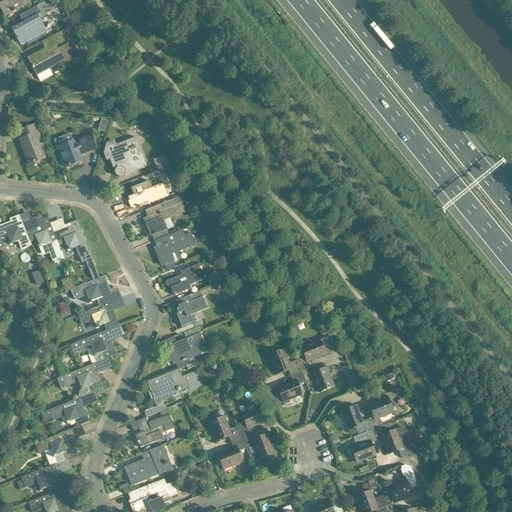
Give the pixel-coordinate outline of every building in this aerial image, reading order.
[(13,13),(15,11),(15,10),(30,2),(28,0),(0,0),(0,7),(4,16),(12,12),(13,13)] [(20,45),(46,31),(39,18),(56,9),(51,0),(47,0),(28,11),(21,14),(25,21),(11,28),(13,31),(11,32),(16,38),(15,38),(17,40),(20,45)] [(59,33),(50,37),(41,42),(45,48),(27,58),(39,80),(51,74),(49,68),(70,57),(71,58),(78,54),(71,41),(59,48),(59,49),(58,50),(56,46),(64,42),(59,33)] [(105,131),(107,120),(101,118),(98,129),(105,131)] [(24,138),(20,139),(29,164),(44,158),(35,134),(38,133),(35,125),(21,130),(24,138)] [(96,148),(92,139),(91,135),(73,142),(73,141),(57,147),(65,167),(80,161),(77,153),(83,151),(83,153),(96,148)] [(124,174),(131,171),(130,169),(136,166),(137,170),(147,167),(135,137),(123,142),(114,145),(117,153),(109,156),(115,170),(114,171),(114,172),(114,173),(115,174),(115,175),(116,176),(117,176),(118,177),(119,177),(120,177),(121,177),(122,176),(123,176),(123,175),(124,174)] [(164,155),(153,160),(157,171),(170,166),(164,155)] [(137,208),(140,207),(139,206),(168,194),(163,183),(152,188),(149,181),(131,188),(133,195),(128,197),(132,209),(137,207),(137,208)] [(149,221),(145,223),(150,236),(152,235),(159,232),(167,229),(163,221),(169,218),(192,209),(188,200),(181,203),(179,196),(159,204),(154,206),(145,210),(149,221)] [(0,225),(0,237),(1,239),(7,237),(10,242),(9,243),(10,245),(11,244),(11,243),(17,241),(21,249),(31,245),(30,242),(29,242),(22,222),(19,215),(13,217),(14,220),(0,225)] [(22,222),(29,242),(30,242),(36,239),(39,245),(37,245),(38,247),(41,256),(48,253),(52,263),(53,262),(54,264),(65,260),(60,247),(58,244),(53,233),(54,233),(48,218),(44,219),(42,216),(42,217),(37,219),(36,217),(22,222)] [(54,233),(53,233),(58,244),(65,241),(67,247),(66,248),(67,250),(69,249),(68,248),(74,245),(81,263),(92,258),(77,221),(70,223),(71,226),(54,233)] [(156,247),(154,247),(162,266),(163,265),(171,262),(173,262),(175,261),(181,258),(178,252),(195,245),(190,233),(184,235),(182,230),(173,233),(169,235),(164,237),(166,243),(156,247)] [(174,296),(183,292),(190,289),(189,285),(204,279),(198,264),(180,271),(182,274),(165,281),(168,289),(171,288),(174,296)] [(39,272),(31,275),(36,287),(44,284),(39,272)] [(96,299),(98,305),(99,306),(112,301),(105,284),(107,283),(104,276),(71,290),(75,299),(86,295),(88,300),(89,303),(91,302),(90,301),(96,299)] [(207,309),(203,297),(200,291),(183,298),(174,302),(174,304),(173,304),(173,305),(175,309),(175,310),(176,310),(179,309),(180,312),(176,314),(181,327),(193,322),(191,316),(207,309)] [(231,302),(237,315),(250,309),(245,296),(231,302)] [(112,308),(114,307),(112,301),(99,306),(98,305),(77,313),(82,324),(94,319),(96,325),(95,325),(96,328),(98,327),(97,326),(104,324),(106,330),(107,331),(110,329),(110,330),(119,326),(112,308)] [(210,339),(204,342),(200,333),(203,332),(200,326),(183,333),(185,339),(169,345),(172,351),(173,351),(174,354),(169,356),(171,355),(175,364),(176,364),(179,369),(186,366),(185,364),(195,360),(193,357),(214,349),(210,339)] [(255,337),(262,334),(260,328),(253,330),(255,337)] [(112,335),(110,330),(110,329),(107,331),(106,330),(69,345),(74,355),(92,348),(95,353),(93,354),(94,357),(97,356),(96,354),(101,352),(104,360),(117,354),(110,336),(112,335)] [(296,360),(301,371),(312,367),(309,361),(325,355),(319,340),(300,347),(304,357),(296,360)] [(290,375),(301,371),(296,360),(289,363),(283,350),(268,356),(276,374),(288,370),(290,375)] [(61,376),(56,378),(60,389),(65,387),(78,382),(80,388),(79,388),(80,391),(82,389),(82,388),(88,385),(91,393),(93,392),(94,392),(103,388),(98,374),(96,370),(98,369),(96,363),(96,362),(61,376)] [(319,392),(333,386),(326,368),(314,372),(312,367),(301,371),(305,382),(307,387),(315,383),(319,392)] [(225,375),(231,381),(237,375),(231,368),(225,375)] [(156,406),(188,393),(203,387),(196,371),(182,377),(179,369),(156,378),(147,382),(150,389),(152,388),(156,397),(153,398),(156,406)] [(301,395),(297,385),(305,382),(301,371),(290,375),(293,381),(277,387),(283,402),(301,395)] [(85,403),(83,397),(82,396),(48,410),(52,420),(65,416),(67,421),(65,422),(67,425),(69,424),(68,422),(74,420),(77,427),(81,426),(81,425),(90,422),(82,404),(85,403)] [(373,417),(368,419),(372,430),(382,426),(379,418),(393,412),(391,407),(387,397),(368,405),(373,417)] [(356,406),(341,412),(348,430),(358,426),(361,434),(372,430),(368,419),(362,422),(356,406)] [(237,427),(241,438),(252,433),(250,428),(266,421),(260,407),(241,414),(245,424),(237,427)] [(229,430),(224,417),(219,418),(217,413),(207,417),(216,441),(228,436),(231,442),(241,438),(237,427),(229,430)] [(140,420),(130,424),(133,431),(141,428),(142,432),(135,435),(137,441),(136,441),(137,444),(138,444),(140,448),(149,444),(163,438),(161,434),(175,428),(169,414),(161,417),(160,417),(148,422),(146,417),(140,420)] [(382,426),(372,430),(376,441),(382,438),(388,454),(396,451),(398,450),(401,458),(408,456),(409,455),(410,457),(417,454),(418,455),(421,454),(429,450),(425,440),(406,447),(403,448),(402,446),(400,440),(402,440),(402,439),(407,437),(406,433),(406,431),(405,431),(403,427),(402,428),(401,428),(386,434),(382,426)] [(69,430),(39,442),(43,452),(51,449),(54,455),(52,455),(54,458),(56,457),(56,456),(61,453),(64,461),(67,460),(68,459),(76,455),(71,441),(69,437),(71,436),(69,431),(69,430)] [(359,444),(351,448),(357,463),(375,455),(370,443),(376,441),(372,430),(361,434),(356,436),(359,444)] [(259,459),(274,453),(267,434),(255,439),(252,433),(241,438),(246,449),(246,448),(249,455),(257,452),(259,459)] [(242,462),(238,452),(246,449),(241,438),(231,442),(233,448),(217,454),(223,469),(242,462)] [(131,486),(140,482),(173,469),(163,444),(149,450),(152,456),(124,467),(131,486)] [(22,479),(17,481),(21,490),(26,488),(38,483),(40,489),(39,489),(40,492),(43,491),(42,489),(47,487),(50,493),(62,489),(57,475),(55,471),(58,470),(55,464),(49,466),(21,477),(22,479)] [(384,501),(388,511),(399,507),(397,502),(412,496),(406,481),(388,488),(392,498),(384,501)] [(178,494),(174,485),(173,482),(150,491),(148,485),(127,493),(130,500),(132,499),(133,503),(129,504),(132,511),(150,511),(151,511),(150,511),(153,511),(163,508),(160,500),(169,497),(169,498),(178,494)] [(50,493),(28,502),(31,511),(33,511),(44,508),(45,511),(54,511),(68,511),(62,496),(65,495),(62,489),(50,493)] [(384,501),(382,496),(374,499),(371,491),(356,497),(361,511),(370,511),(375,510),(375,511),(387,511),(388,511),(384,501)] [(332,511),(328,501),(310,508),(311,511),(332,511)]
